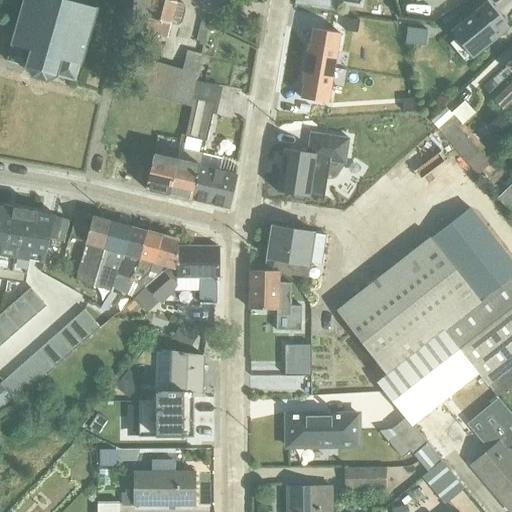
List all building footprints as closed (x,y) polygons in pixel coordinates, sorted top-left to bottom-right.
[(24,0),(7,62),(26,67),(32,77),(47,81),(56,76),(76,82),(80,66),(81,66),(97,12),(98,8),(94,7),(82,4),(82,0),(24,0)] [(133,0),(129,19),(147,23),(144,34),(167,39),(171,25),(177,26),(183,23),(186,9),(183,4),(177,2),(177,0),(133,0)] [(457,38),(471,55),(473,58),(510,29),(487,1),(451,30),(457,38)] [(204,46),(209,26),(215,27),(217,21),(202,18),(196,42),(200,42),(199,45),(204,46)] [(407,27),(405,42),(426,45),(427,29),(407,27)] [(471,55),(457,38),(450,43),(464,61),(471,55)] [(197,81),(202,55),(187,51),(182,70),(143,59),(135,91),(191,107),(193,98),(197,81)] [(485,69),(492,76),(508,60),(501,53),(485,69)] [(511,60),(482,88),(503,111),(511,102),(511,60)] [(277,109),(312,114),(346,111),(346,112),(401,109),(399,80),(341,84),(340,78),(331,77),(331,74),(318,73),(318,79),(283,73),(277,109)] [(215,103),(213,114),(216,115),(222,87),(197,81),(193,98),(215,103)] [(215,103),(193,98),(191,107),(185,135),(206,140),(213,114),(215,103)] [(463,125),(476,113),(464,101),(452,112),(446,106),(429,120),(478,175),(491,164),(480,152),(484,148),(463,125)] [(310,131),(307,153),(284,150),(278,192),(323,199),(327,174),(324,173),(326,162),(346,165),(350,138),(310,131)] [(431,145),(411,163),(441,194),(460,175),(431,145)] [(185,149),(182,159),(201,163),(202,158),(203,153),(185,149)] [(169,195),(178,158),(154,152),(145,189),(169,195)] [(192,200),(201,163),(182,159),(178,158),(169,195),(192,200)] [(237,176),(216,170),(218,162),(202,158),(201,163),(192,200),(229,209),(237,176)] [(511,184),(498,198),(511,214),(511,184)] [(487,196),(480,202),(496,225),(503,220),(487,196)] [(0,277),(26,282),(31,260),(37,261),(43,262),(50,238),(56,216),(49,215),(41,213),(0,206),(0,277)] [(443,330),(511,275),(511,260),(471,207),(432,238),(431,237),(336,310),(387,376),(443,331),(443,330)] [(75,278),(94,287),(113,222),(77,212),(70,239),(86,244),(75,278)] [(56,216),(50,238),(65,241),(70,219),(56,216)] [(112,289),(132,227),(113,222),(94,287),(111,292),(112,289)] [(139,259),(147,231),(132,227),(112,289),(123,294),(139,259)] [(321,266),(326,235),(272,227),(265,271),(281,273),(308,277),(310,264),(321,266)] [(123,294),(135,299),(154,264),(162,235),(147,231),(139,259),(123,294)] [(178,248),(178,240),(162,235),(154,264),(135,299),(168,268),(176,271),(178,248)] [(198,304),(218,304),(219,248),(178,248),(176,271),(168,268),(135,299),(149,312),(159,302),(161,304),(171,296),(174,291),(199,291),(198,304)] [(250,271),(250,309),(277,310),(277,328),(302,329),(302,305),(289,305),(290,283),(280,283),(281,273),(265,271),(250,271)] [(479,375),(488,387),(490,386),(511,368),(511,275),(443,330),(443,331),(479,375)] [(22,295),(38,313),(47,305),(31,287),(22,295)] [(13,303),(29,321),(38,313),(22,295),(13,303)] [(4,311),(20,329),(29,321),(13,303),(4,311)] [(75,318),(90,335),(99,327),(84,310),(75,318)] [(0,314),(0,324),(11,337),(20,329),(4,311),(0,314)] [(66,325),(82,343),(90,335),(75,318),(66,325)] [(0,342),(2,345),(11,337),(0,324),(0,342)] [(57,333),(73,350),(82,343),(66,325),(57,333)] [(212,325),(198,325),(198,334),(212,343),(212,325)] [(418,422),(479,375),(443,331),(387,376),(377,383),(406,417),(427,442),(434,450),(438,446),(418,422)] [(48,341),(64,358),(73,350),(57,333),(48,341)] [(39,349),(55,366),(64,358),(48,341),(39,349)] [(313,376),(311,344),(284,345),(284,376),(313,376)] [(30,357),(46,374),(55,366),(39,349),(30,357)] [(158,353),(157,391),(171,391),(202,392),(203,356),(170,352),(170,353),(158,353)] [(22,365),(37,382),(46,374),(30,357),(22,365)] [(13,373),(28,390),(37,382),(22,365),(13,373)] [(511,368),(490,386),(499,399),(503,396),(502,394),(511,386),(511,368)] [(143,381),(129,370),(115,388),(129,399),(143,381)] [(28,390),(13,373),(4,381),(19,398),(28,390)] [(0,383),(0,382),(0,407),(12,397),(0,383)] [(183,395),(183,415),(200,415),(200,395),(183,395)] [(497,442),(471,464),(511,511),(511,431),(509,429),(511,426),(511,422),(504,413),(507,410),(504,407),(500,401),(477,422),(483,429),(479,432),(490,444),(495,440),(497,442)] [(362,447),(362,414),(286,415),(287,447),(362,447)] [(137,451),(214,450),(214,417),(138,417),(137,451)] [(413,455),(427,442),(406,417),(384,436),(402,457),(410,451),(413,455)] [(442,460),(434,450),(427,442),(413,455),(428,472),(442,460)] [(116,449),(100,449),(100,466),(117,466),(116,449)] [(134,470),(133,506),(195,506),(195,472),(176,471),(176,463),(172,460),(155,459),(151,463),(151,471),(134,470)] [(445,505),(465,487),(442,460),(428,472),(422,477),(445,505)] [(387,467),(344,467),(344,490),(387,490),(387,467)] [(111,469),(100,469),(100,485),(111,485),(111,469)] [(333,511),(333,487),(287,487),(287,511),(333,511)] [(426,497),(418,489),(409,497),(408,496),(401,501),(404,505),(410,500),(416,506),(426,497)] [(97,511),(119,511),(120,500),(107,500),(107,490),(99,490),(99,502),(98,502),(97,511)]
